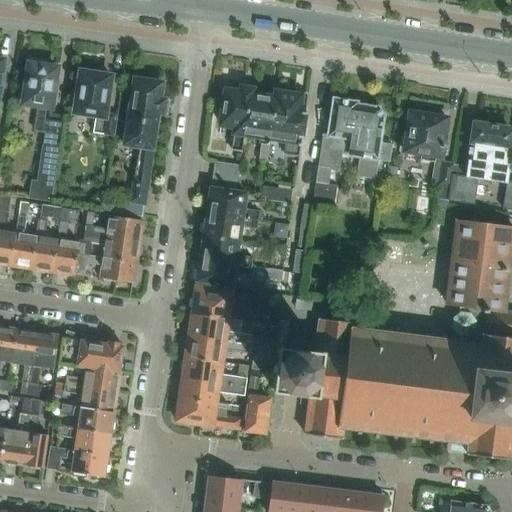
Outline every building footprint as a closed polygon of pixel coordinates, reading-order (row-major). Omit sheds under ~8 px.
[(54,78),(56,68),(44,66),(44,62),(46,63),(46,59),(39,58),(39,60),(35,59),(35,57),(28,56),(27,60),(29,60),(21,107),(36,110),(32,132),(43,133),(41,146),(40,146),(35,181),(30,180),(27,199),(48,202),(61,122),(63,115),(51,114),(52,112),(49,112),(54,78)] [(105,113),(111,74),(107,73),(106,75),(105,75),(105,76),(101,75),(101,74),(100,74),(100,72),(80,69),(79,79),(73,113),(76,114),(79,118),(86,119),(91,116),(94,117),(91,134),(113,137),(116,115),(105,113)] [(139,216),(141,217),(144,202),(157,112),(165,114),(165,110),(163,109),(164,105),(166,105),(167,101),(159,100),(161,84),(154,83),(155,81),(131,77),(120,147),(137,150),(127,215),(139,216)] [(220,125),(223,125),(234,127),(230,150),(240,151),(242,138),(250,89),(248,88),(248,92),(243,91),(244,88),(226,85),(222,110),(220,112),(219,120),(220,122),(220,125)] [(250,89),(242,138),(260,141),(257,159),(266,160),(268,142),(275,92),(274,92),(273,97),(268,96),(269,91),(250,89)] [(300,139),(305,107),(306,97),(304,97),(304,101),(299,100),(300,96),(275,92),(268,142),(284,144),(282,155),(297,157),(299,139),(300,139)] [(332,98),(331,108),(327,135),(321,134),(312,195),(311,206),(332,209),(336,186),(327,184),(330,169),(338,170),(341,154),(346,155),(346,157),(357,159),(355,174),(357,177),(371,180),(374,177),(377,160),(388,161),(391,143),(379,141),(382,125),(383,115),(378,108),(356,104),(356,102),(332,98)] [(400,136),(397,151),(401,152),(401,154),(433,159),(439,160),(435,184),(437,185),(448,187),(450,174),(451,174),(452,165),(453,163),(443,162),(446,144),(444,144),(443,144),(446,121),(447,121),(447,118),(445,117),(444,118),(435,117),(436,115),(432,114),(432,117),(427,116),(428,114),(407,111),(406,121),(405,131),(404,137),(400,136)] [(448,187),(446,200),(473,205),(474,197),(477,179),(505,183),(502,201),(501,209),(505,209),(511,210),(511,168),(508,168),(510,155),(509,155),(510,148),(511,134),(511,133),(508,128),(494,126),(478,124),(472,128),(472,129),(471,138),(470,145),(473,146),(472,148),(467,148),(466,154),(471,155),(470,160),(466,160),(465,167),(452,165),(451,174),(450,174),(448,187)] [(238,166),(224,164),(215,162),(213,174),(236,177),(238,166)] [(236,177),(213,174),(211,185),(214,186),(213,190),(246,195),(247,192),(234,190),(236,177)] [(291,191),(290,191),(261,186),(260,197),(266,198),(265,200),(289,204),(291,191)] [(208,206),(207,213),(256,221),(258,211),(244,209),(246,195),(213,190),(209,189),(206,206),(208,206)] [(91,198),(90,203),(100,204),(102,194),(97,193),(91,198)] [(0,265),(4,266),(7,265),(10,265),(15,233),(14,233),(12,233),(2,231),(8,196),(0,194),(0,265)] [(15,233),(10,265),(18,266),(20,268),(25,269),(28,268),(31,268),(36,236),(23,234),(23,233),(28,203),(19,202),(14,233),(15,233)] [(312,206),(303,205),(299,226),(299,227),(308,228),(312,206)] [(41,206),(39,218),(47,220),(47,217),(55,219),(54,225),(59,226),(59,222),(61,209),(41,206)] [(61,209),(59,222),(65,223),(67,210),(61,209)] [(447,227),(449,211),(435,209),(433,225),(447,227)] [(86,213),(84,225),(91,226),(93,214),(86,213)] [(204,220),(202,233),(202,236),(239,241),(241,227),(255,229),(256,221),(207,213),(206,220),(204,220)] [(83,225),(82,233),(138,242),(139,234),(140,233),(141,232),(142,227),(140,224),(141,221),(141,220),(139,220),(131,219),(107,216),(105,228),(91,226),(84,225),(83,225)] [(36,236),(31,268),(39,269),(41,272),(46,272),(49,271),(52,271),(57,239),(44,237),(47,220),(39,218),(38,218),(36,236)] [(511,311),(502,311),(511,228),(511,226),(457,220),(447,305),(459,307),(459,311),(451,317),(450,327),(456,335),(456,340),(356,327),(356,323),(316,318),(312,351),(300,349),(278,347),(275,346),(270,391),(273,391),(285,392),(294,393),(304,394),(304,395),(309,395),(304,434),(341,439),(343,428),(357,430),(356,436),(360,436),(361,430),(375,432),(374,438),(378,438),(378,433),(393,434),(392,440),(396,441),(396,435),(411,437),(410,442),(413,443),(414,437),(428,439),(428,445),(431,445),(432,439),(446,441),(445,450),(467,452),(466,454),(511,460),(511,458),(511,311)] [(57,239),(52,271),(60,272),(61,275),(67,276),(69,274),(73,275),(73,274),(76,255),(78,239),(77,239),(77,242),(64,240),(66,233),(67,223),(65,223),(59,222),(59,226),(57,239)] [(308,228),(299,227),(297,247),(304,248),(305,248),(308,228)] [(78,239),(76,255),(89,257),(89,256),(91,243),(104,245),(102,258),(134,263),(135,260),(137,258),(138,252),(136,250),(138,242),(82,233),(81,240),(78,239)] [(250,267),(251,258),(237,256),(239,241),(202,236),(199,252),(201,252),(200,259),(250,267)] [(297,254),(294,254),(291,273),(301,274),(305,251),(297,250),(297,254)] [(76,255),(73,274),(82,275),(82,276),(83,276),(85,268),(89,264),(100,266),(98,278),(99,278),(102,279),(104,281),(109,282),(112,280),(131,283),(134,263),(102,258),(89,256),(89,257),(76,255)] [(200,259),(199,266),(197,266),(195,283),(232,288),(234,274),(248,276),(250,267),(200,259)] [(267,279),(280,280),(282,272),(268,270),(267,279)] [(73,274),(72,283),(81,284),(83,276),(82,276),(82,275),(73,274)] [(193,294),(190,314),(228,320),(230,306),(255,310),(257,296),(232,292),(204,288),(194,287),(193,290),(195,290),(195,295),(193,294)] [(190,314),(187,330),(189,331),(189,336),(199,337),(250,345),(252,335),(226,331),(228,320),(190,314)] [(0,366),(1,362),(10,363),(15,331),(12,330),(10,328),(5,327),(3,328),(2,329),(0,328),(0,366)] [(15,331),(10,363),(23,365),(20,384),(28,385),(36,334),(28,333),(27,331),(21,330),(18,331),(15,331)] [(60,348),(57,363),(70,365),(84,367),(109,370),(118,372),(119,372),(122,347),(118,346),(119,343),(108,341),(107,344),(101,343),(66,331),(63,338),(61,338),(60,348)] [(28,385),(27,395),(35,396),(40,397),(42,387),(36,386),(39,367),(52,369),(53,369),(56,347),(57,337),(54,337),(52,334),(46,333),(44,335),(36,334),(28,385)] [(186,340),(184,356),(221,362),(223,350),(249,353),(250,345),(199,337),(189,336),(188,340),(186,340)] [(255,358),(261,359),(271,360),(273,348),(262,347),(257,346),(255,358)] [(184,356),(181,373),(183,373),(182,378),(192,379),(244,387),(245,378),(235,376),(219,374),(221,362),(184,356)] [(261,359),(255,358),(252,358),(250,369),(259,371),(261,359)] [(237,364),(235,376),(245,378),(247,365),(237,364)] [(65,375),(64,384),(105,390),(115,391),(116,384),(119,382),(119,376),(118,374),(118,372),(109,370),(84,367),(82,378),(65,375)] [(55,379),(54,383),(64,384),(65,375),(56,374),(55,379)] [(180,382),(177,399),(215,404),(215,403),(217,392),(243,396),(244,387),(192,379),(182,378),(182,383),(180,382)] [(249,378),(241,432),(243,433),(243,431),(247,431),(247,433),(263,435),(268,399),(258,398),(260,380),(249,378)] [(54,383),(53,392),(62,392),(64,384),(54,383)] [(19,384),(18,393),(27,395),(28,385),(20,384),(19,384)] [(64,384),(62,392),(80,394),(78,407),(112,412),(112,409),(115,407),(116,401),(114,399),(115,391),(105,390),(64,384)] [(13,462),(21,464),(31,399),(22,398),(19,413),(18,413),(15,430),(5,429),(0,459),(0,460),(3,461),(4,463),(10,464),(13,462)] [(42,468),(47,435),(35,433),(39,400),(31,399),(21,464),(26,464),(26,466),(29,466),(30,469),(37,470),(39,468),(42,468)] [(177,399),(174,421),(211,427),(211,425),(238,429),(240,419),(225,417),(227,405),(215,403),(215,404),(177,399)] [(60,404),(59,414),(77,417),(75,428),(109,434),(110,431),(112,429),(113,423),(111,421),(112,412),(78,407),(60,404)] [(52,424),(51,435),(73,438),(72,450),(106,455),(106,452),(109,451),(110,445),(108,442),(109,434),(75,428),(52,424)] [(47,459),(46,469),(58,471),(59,459),(70,460),(68,472),(73,473),(75,475),(81,476),(83,474),(103,477),(103,474),(105,472),(106,466),(105,464),(106,455),(72,450),(48,446),(47,459)] [(206,478),(205,490),(207,491),(205,505),(236,509),(239,481),(239,480),(209,476),(209,478),(206,478)] [(270,484),(266,511),(296,511),(299,487),(298,487),(298,484),(286,483),(286,486),(272,484),(271,484),(270,484)] [(254,484),(252,497),(261,499),(263,485),(254,484)] [(299,487),(296,511),(324,511),(327,491),(326,490),(326,488),(314,486),(313,489),(299,487)] [(327,491),(324,511),(352,511),(355,494),(353,494),(354,491),(342,490),(341,492),(327,491)] [(355,494),(352,511),(381,511),(383,498),(381,497),(381,495),(369,493),(369,496),(355,494)] [(488,511),(489,511),(485,506),(484,506),(472,504),(463,503),(450,501),(448,511),(488,511)]
